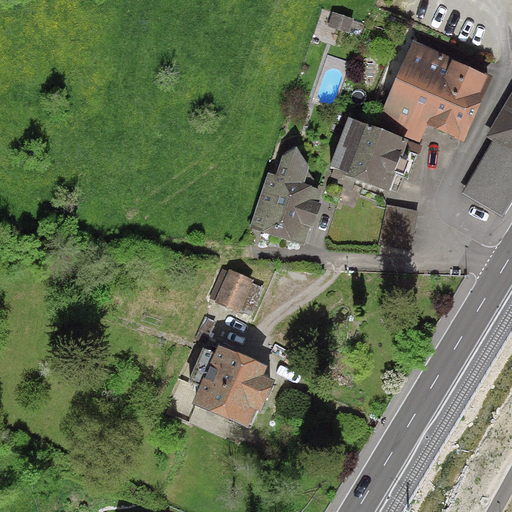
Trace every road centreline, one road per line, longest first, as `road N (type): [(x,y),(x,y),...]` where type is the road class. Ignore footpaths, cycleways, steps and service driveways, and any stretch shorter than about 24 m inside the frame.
road 1 (primary): [(500,273),(355,511)]
road 2 (residential): [(246,252),(454,255),(500,273)]
